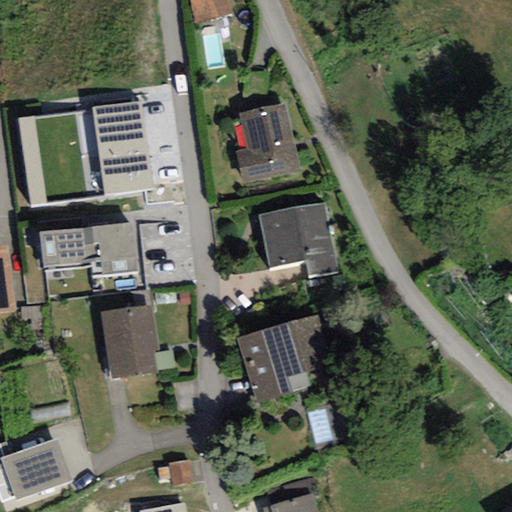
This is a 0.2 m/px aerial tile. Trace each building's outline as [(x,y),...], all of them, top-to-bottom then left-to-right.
[(187,0),(195,26),(234,14),(229,0),(187,0)] [(144,97),(82,106),(98,207),(160,197),(144,97)] [(246,156),(235,158),(242,187),(300,174),(285,109),(237,120),(246,156)] [(67,116),(16,123),(29,209),(79,201),(67,116)] [(324,206),(255,221),(267,273),(305,265),(308,279),(339,272),(324,206)] [(131,229),(40,238),(44,277),(91,272),(92,282),(136,277),(131,229)] [(0,316),(15,314),(7,249),(0,249),(0,316)] [(151,309),(101,317),(111,385),(157,378),(153,353),(158,353),(151,309)] [(317,320),(237,344),(257,409),(311,393),(307,378),(333,371),(317,320)] [(0,449),(0,467),(14,507),(72,486),(57,443),(4,461),(0,449)] [(175,492),(197,488),(193,465),(171,469),(175,492)] [(316,511),(312,498),(266,511),(316,511)]
